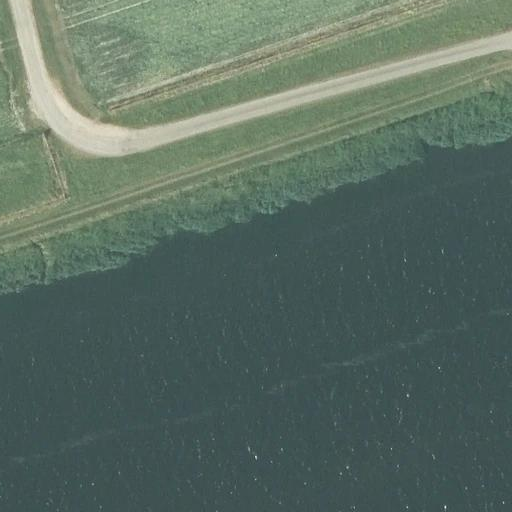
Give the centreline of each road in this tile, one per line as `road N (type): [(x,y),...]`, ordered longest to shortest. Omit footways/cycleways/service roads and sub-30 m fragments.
road 1 (unclassified): [(511,40),(182,130),(106,143),(51,113),(18,0)]
road 2 (track): [(0,236),(511,61)]
